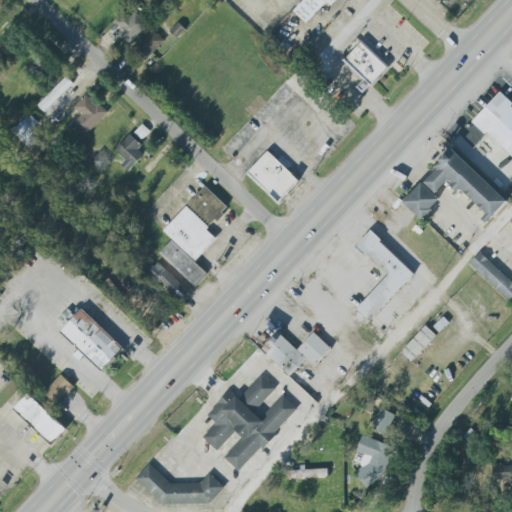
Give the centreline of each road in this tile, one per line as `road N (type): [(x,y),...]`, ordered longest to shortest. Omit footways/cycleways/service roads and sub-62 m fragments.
road 1 (primary): [(511,11),(45,511)]
road 2 (residential): [(40,0),(295,241)]
road 3 (residential): [(414,511),(436,424),(511,348)]
